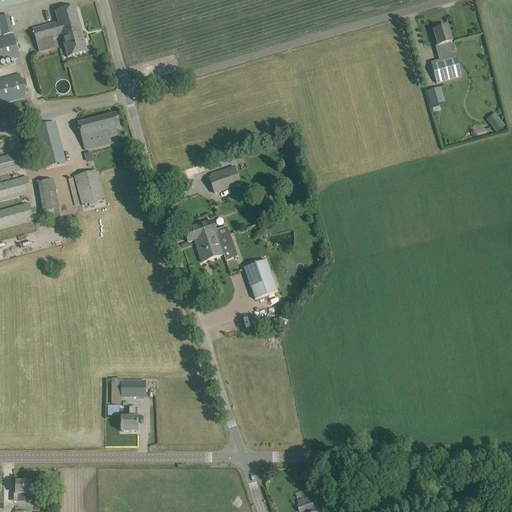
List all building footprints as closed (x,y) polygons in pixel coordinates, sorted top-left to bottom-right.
[(0,0),(0,8),(30,0),(0,0)] [(75,7),(65,10),(55,13),(58,23),(33,30),(37,44),(62,38),(67,58),(87,53),(75,7)] [(0,24),(3,36),(12,33),(7,15),(0,17),(0,24)] [(452,43),(450,37),(447,27),(434,31),(438,46),(435,47),(439,61),(431,63),(436,84),(461,77),(456,56),(454,57),(450,43),(452,43)] [(13,35),(9,36),(0,38),(0,63),(19,58),(13,35)] [(0,80),(0,105),(26,98),(24,92),(25,92),(25,93),(28,93),(25,80),(21,81),(19,75),(0,80)] [(441,88),(427,91),(430,106),(444,103),(441,88)] [(486,119),(495,133),(504,127),(496,113),(486,119)] [(112,144),(108,131),(120,128),(116,115),(77,124),(85,151),(112,144)] [(65,163),(57,133),(55,123),(35,128),(46,168),(65,163)] [(34,136),(32,131),(23,134),(24,139),(28,154),(38,150),(34,136)] [(15,154),(0,158),(0,175),(20,170),(15,154)] [(211,177),(208,178),(214,195),(241,186),(234,167),(210,175),(211,177)] [(75,177),(77,187),(82,206),(105,199),(97,171),(75,177)] [(30,188),(27,178),(0,185),(0,202),(27,195),(26,189),(30,188)] [(58,217),(56,181),(39,182),(41,218),(58,217)] [(29,205),(0,212),(0,229),(37,219),(35,210),(31,211),(29,205)] [(212,222),(184,232),(188,243),(201,239),(203,243),(208,241),(209,243),(230,235),(227,227),(215,231),(212,222)] [(201,239),(194,241),(202,263),(223,256),(226,261),(238,257),(230,235),(209,243),(208,241),(203,243),(201,239)] [(278,293),(267,262),(244,270),(255,301),(278,293)] [(145,383),(135,383),(121,383),(121,380),(111,379),(111,405),(121,405),(121,398),(145,399),(145,383)] [(119,406),(107,406),(107,416),(119,416),(119,406)] [(138,408),(129,408),(129,418),(121,418),(121,432),(138,432),(138,408)] [(16,483),(16,493),(16,495),(18,495),(18,503),(26,503),(26,495),(31,495),(31,483),(16,483)] [(296,506),(298,511),(304,511),(318,508),(315,499),(296,506)]
